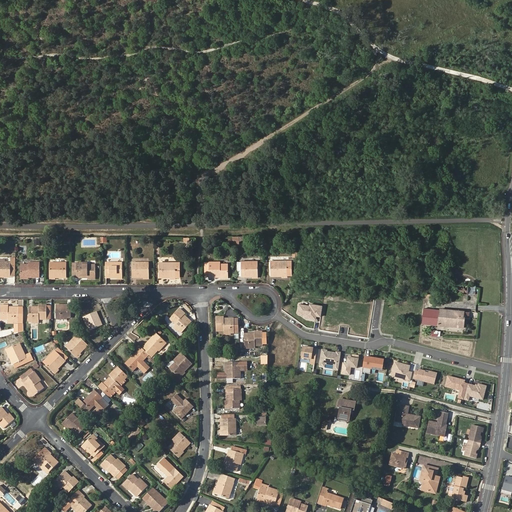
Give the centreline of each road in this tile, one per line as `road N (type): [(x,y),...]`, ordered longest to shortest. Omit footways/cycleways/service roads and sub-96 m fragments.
road 1 (track): [(300,0),(345,12),(396,58),(511,90)]
road 2 (residential): [(202,291),(208,435),(183,511)]
road 3 (residential): [(35,419),(152,292)]
road 4 (residential): [(0,292),(152,292)]
road 5 (residential): [(35,419),(131,511)]
road 6 (residential): [(378,343),(506,372)]
